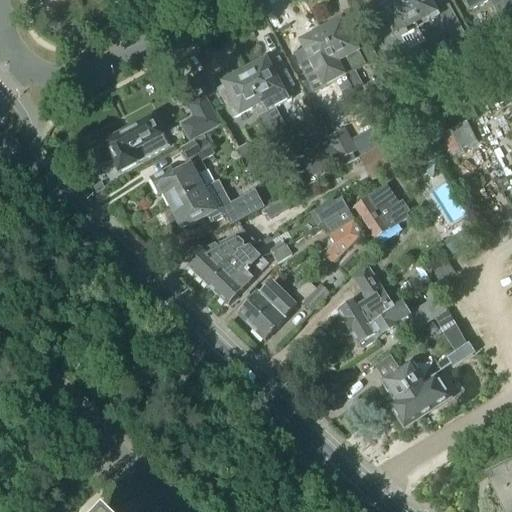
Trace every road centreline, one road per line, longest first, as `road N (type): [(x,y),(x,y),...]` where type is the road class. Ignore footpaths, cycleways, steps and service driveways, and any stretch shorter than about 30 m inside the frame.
road 1 (secondary): [(380,511),(0,141)]
road 2 (residential): [(10,61),(84,80),(245,0)]
road 3 (residential): [(174,511),(0,344)]
